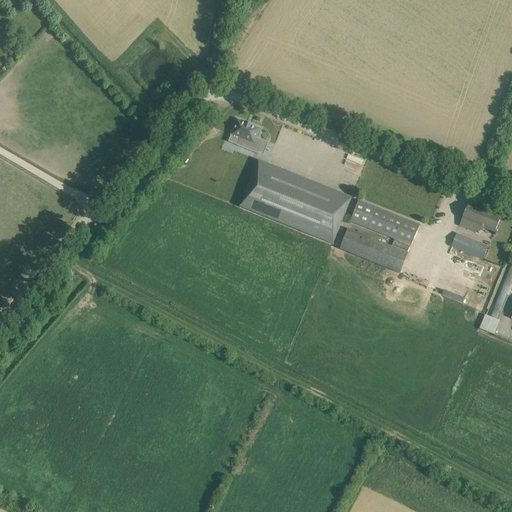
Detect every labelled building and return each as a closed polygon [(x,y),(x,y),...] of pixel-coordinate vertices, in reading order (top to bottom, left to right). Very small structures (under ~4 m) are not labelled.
[(237,120),(231,135),(240,139),(237,146),(257,154),(262,143),(255,141),(256,138),(260,129),(251,126),(252,125),(245,123),(237,120)] [(240,208),(242,208),(333,245),(351,199),(259,161),(240,208)] [(407,254),(410,246),(412,246),(420,226),(358,201),(350,222),(395,240),(392,247),(347,230),(340,249),(400,273),(407,254)] [(495,233),(497,228),(501,218),(468,205),(460,226),(479,234),(480,231),(482,232),(484,228),(495,233)] [(483,260),(488,247),(457,234),(451,247),(483,260)] [(498,319),(511,285),(511,267),(510,266),(490,316),(498,319)] [(443,290),(441,295),(462,302),(464,297),(443,290)] [(484,314),(478,329),(494,335),(500,320),(484,314)]
